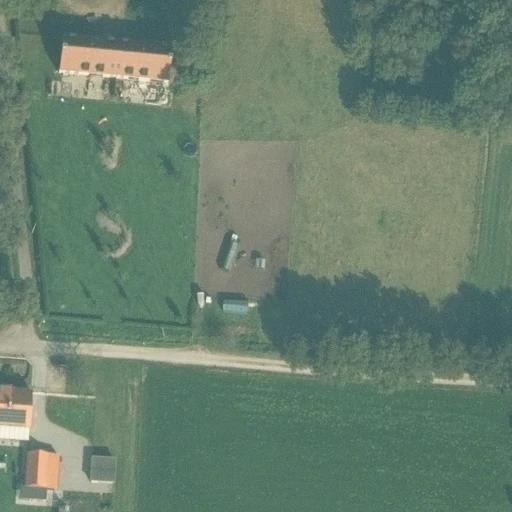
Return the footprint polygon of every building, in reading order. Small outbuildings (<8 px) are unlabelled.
[(48,79),(156,89),(161,29),(53,20),(48,79)] [(461,337),(475,339),(477,320),(463,318),(461,337)] [(0,431),(26,433),(29,393),(0,391),(0,431)] [(46,460),(24,459),(22,499),(44,500),(46,460)] [(105,462),(104,488),(129,489),(130,463),(105,462)]
